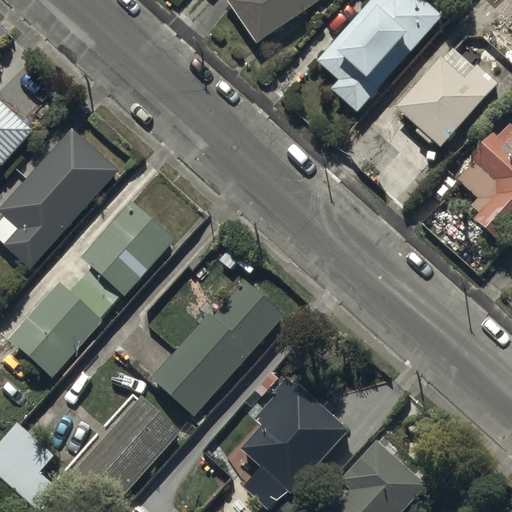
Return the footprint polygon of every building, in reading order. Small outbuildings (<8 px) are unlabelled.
[(235,0),(227,6),(229,10),(257,51),(331,0),(235,0)] [(413,0),(380,0),(319,70),(340,89),(332,98),(358,120),(442,25),(413,0)] [(511,71),(511,52),(511,51),(498,66),(508,75),(511,71)] [(441,66),(397,117),(420,136),(417,140),(440,159),(500,89),(478,71),(465,86),(441,66)] [(0,177),(35,139),(0,107),(0,177)] [(511,135),(499,147),(496,144),(456,188),(478,208),(471,215),(480,223),(474,230),(499,253),(511,239),(511,135)] [(31,275),(118,176),(74,137),(0,221),(19,237),(5,252),(31,275)] [(175,238),(131,199),(81,256),(92,266),(123,292),(125,295),(175,238)] [(123,292),(92,266),(70,289),(101,316),(123,292)] [(70,289),(60,280),(29,314),(9,336),(53,375),(104,319),(101,316),(70,289)] [(194,425),(282,326),(283,324),(245,290),(215,324),(212,321),(152,388),(194,425)] [(0,346),(9,336),(29,314),(12,298),(0,311),(0,346)] [(348,441),(289,388),(286,386),(272,401),(277,405),(256,429),(263,435),(241,460),(261,477),(244,496),(261,511),(278,511),(288,501),(292,504),(348,441)] [(78,511),(111,511),(181,439),(137,397),(106,430),(103,427),(95,435),(99,439),(58,481),(67,489),(61,496),(78,511)] [(55,465),(17,430),(0,449),(0,482),(32,511),(70,511),(72,510),(40,481),(55,465)] [(423,478),(384,444),(324,511),(412,511),(427,496),(416,486),(423,478)]
